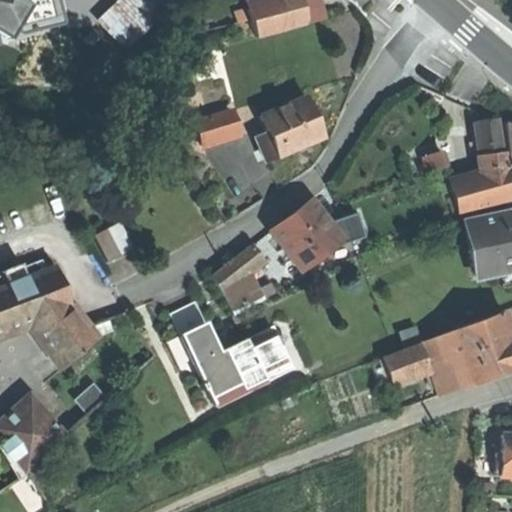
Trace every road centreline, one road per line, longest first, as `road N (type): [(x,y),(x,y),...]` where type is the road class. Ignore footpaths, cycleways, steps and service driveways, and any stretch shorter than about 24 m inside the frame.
road 1 (residential): [(443,0),(315,175),(249,228),(127,292)]
road 2 (track): [(385,429),(168,511)]
road 3 (residential): [(511,384),(385,429)]
